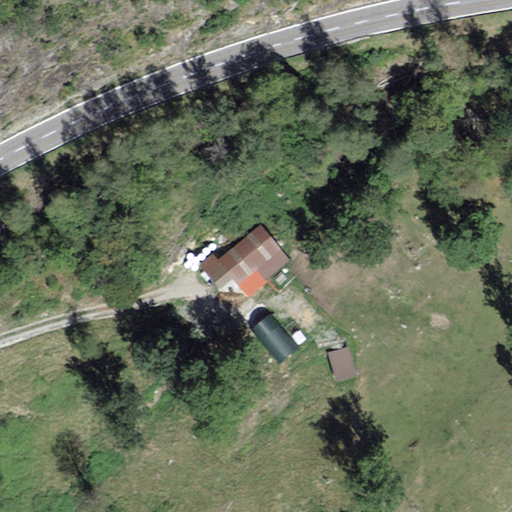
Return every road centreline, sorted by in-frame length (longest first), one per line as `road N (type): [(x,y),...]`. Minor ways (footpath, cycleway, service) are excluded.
road 1 (tertiary): [(0,159),(215,65),(332,29),(473,0)]
road 2 (track): [(0,338),(162,293),(209,296)]
